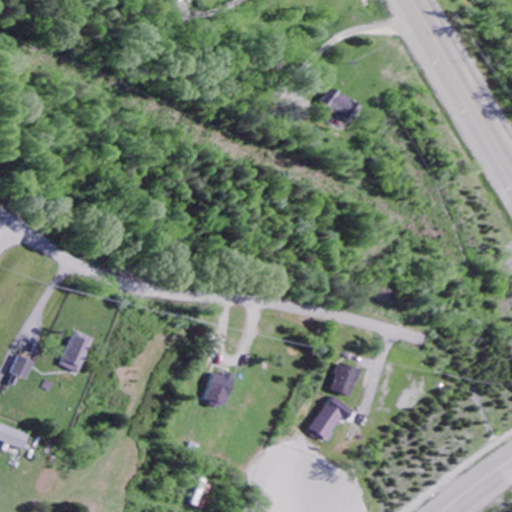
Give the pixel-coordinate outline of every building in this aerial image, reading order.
[(353,123),(361,105),(327,91),(320,109),(353,123)] [(94,341),(76,333),(61,368),(79,375),(94,341)] [(10,376),(25,382),(33,365),(18,358),(10,376)] [(362,373),(342,365),(332,392),(353,399),(362,373)] [(207,404),(228,409),(235,377),(225,374),(224,378),(214,376),(207,404)] [(356,413),(333,398),(311,432),(328,443),(342,421),(348,425),(356,413)] [(0,444),(22,452),(28,437),(0,427),(0,444)]
